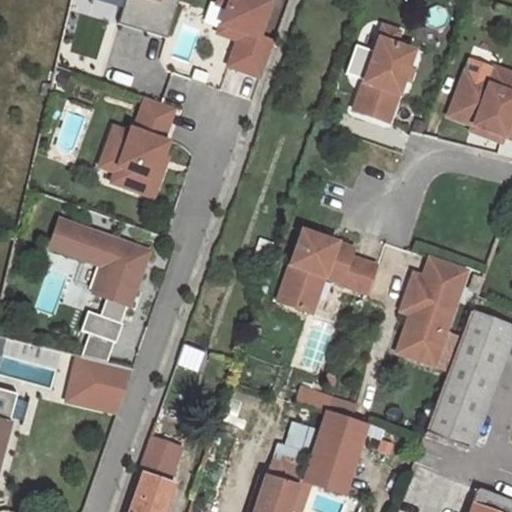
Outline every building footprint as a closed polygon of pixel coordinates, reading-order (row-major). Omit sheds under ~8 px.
[(135,0),(126,0),(120,23),(149,32),(151,25),(130,19),(135,0)] [(179,0),(135,0),(130,19),(151,25),(149,32),(168,38),(179,0)] [(270,0),(229,0),(227,8),(218,33),(238,40),(245,43),(243,50),(236,47),(229,66),(262,77),(274,42),(258,37),(270,0)] [(399,29),(383,23),(379,36),(395,42),(399,29)] [(379,36),(354,108),(388,120),(403,76),(407,64),(413,48),(395,42),(379,36)] [(238,40),(236,47),(243,50),(245,43),(238,40)] [(403,76),(409,78),(413,66),(407,64),(403,76)] [(486,92),(461,83),(449,116),(474,125),(488,130),(486,136),(502,142),(504,136),(511,138),(511,73),(495,68),(490,81),(486,92)] [(490,81),(465,72),(461,83),(486,92),(490,81)] [(112,182),(152,197),(164,165),(160,164),(162,156),(167,142),(163,141),(174,108),(146,97),(134,130),(131,129),(129,132),(113,128),(105,154),(121,160),(116,172),(112,182)] [(474,125),(472,131),(486,136),(488,130),(474,125)] [(121,160),(105,154),(100,166),(116,172),(121,160)] [(149,251),(60,221),(51,247),(105,265),(96,292),(108,297),(101,315),(89,311),(83,331),(91,333),(116,342),(118,343),(124,323),(122,323),(129,304),(130,305),(149,251)] [(355,246),(303,229),(279,300),(303,308),(316,271),(325,275),(342,280),(342,282),(369,292),(379,264),(352,255),(355,246)] [(467,270),(431,256),(421,282),(459,295),(467,270)] [(316,271),(303,308),(313,311),(325,275),(316,271)] [(421,282),(412,279),(399,316),(409,319),(402,338),(415,342),(408,362),(433,370),(459,295),(421,282)] [(469,451),(511,335),(511,327),(471,313),(425,435),(469,451)] [(111,356),(116,342),(91,333),(86,347),(111,356)] [(415,342),(402,338),(395,357),(408,362),(415,342)] [(111,356),(86,347),(83,355),(109,361),(111,356)] [(115,413),(131,366),(109,361),(83,355),(75,354),(64,401),(115,413)] [(0,452),(17,387),(0,382),(0,452)] [(333,398),(301,388),(295,404),(327,414),(333,398)] [(357,406),(333,398),(327,414),(351,422),(357,406)] [(323,414),(300,482),(337,494),(359,426),(323,414)] [(296,448),(304,449),(308,427),(279,421),(268,478),(289,482),(296,448)] [(169,484),(182,446),(153,436),(141,473),(145,475),(169,484)] [(165,511),(175,485),(169,484),(145,475),(132,511),(165,511)] [(280,511),(289,486),(260,476),(248,511),(280,511)] [(311,509),(325,511),(334,511),(338,497),(316,491),(311,509)] [(511,505),(477,493),(472,508),(483,511),(511,511),(511,509),(511,505)]
